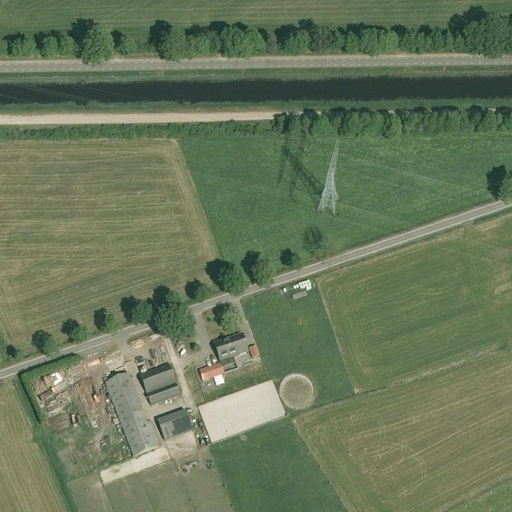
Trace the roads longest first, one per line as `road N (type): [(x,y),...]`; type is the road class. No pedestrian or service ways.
road 1 (unclassified): [(0,376),(511,202)]
road 2 (track): [(0,120),(511,112)]
road 3 (tertiary): [(0,68),(511,60)]
